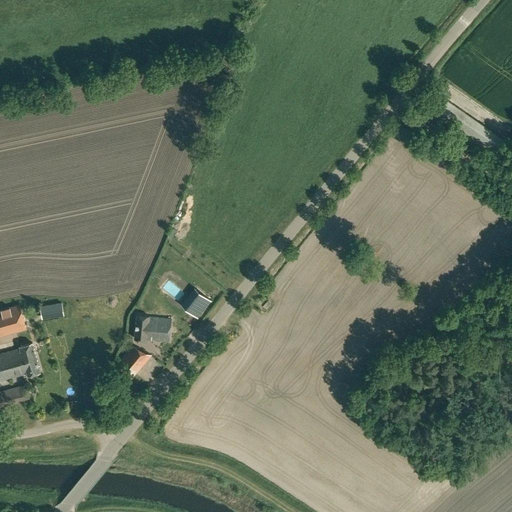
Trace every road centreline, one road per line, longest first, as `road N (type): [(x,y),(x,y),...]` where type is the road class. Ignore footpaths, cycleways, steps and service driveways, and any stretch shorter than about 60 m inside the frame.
road 1 (unclassified): [(119,442),(482,0)]
road 2 (track): [(511,192),(389,109)]
road 3 (unclassified): [(119,442),(87,423),(22,435),(0,429)]
